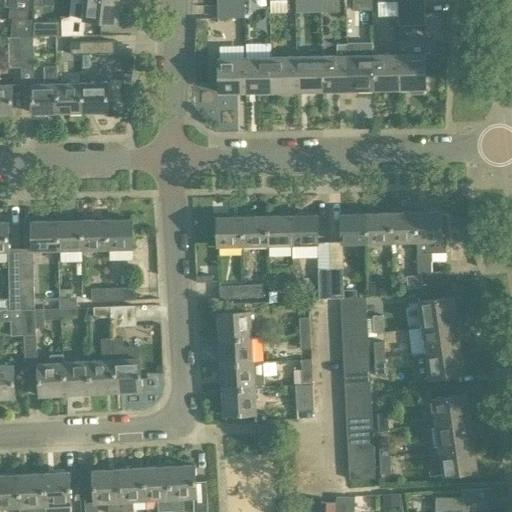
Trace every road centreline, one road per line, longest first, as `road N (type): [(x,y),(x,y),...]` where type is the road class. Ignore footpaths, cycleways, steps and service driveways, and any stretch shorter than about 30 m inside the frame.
road 1 (residential): [(172,157),(504,143)]
road 2 (residential): [(183,427),(172,157)]
road 3 (residential): [(0,435),(183,427)]
road 4 (residential): [(0,160),(172,157)]
road 5 (residential): [(172,157),(177,0)]
road 6 (residential): [(329,424),(183,427)]
road 7 (residential): [(504,143),(500,0)]
